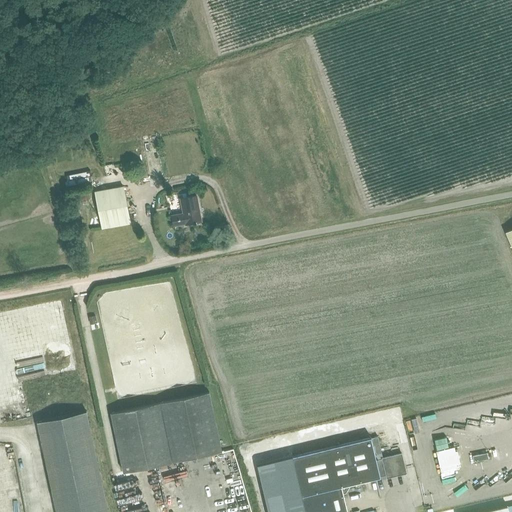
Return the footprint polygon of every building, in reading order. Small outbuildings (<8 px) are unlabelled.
[(71,174),(71,182),(77,182),(77,180),(89,180),(88,174),(71,174)] [(131,223),(129,213),(124,187),(96,192),(102,228),(131,223)] [(201,221),(200,211),(197,195),(181,198),(184,211),(172,213),(174,225),(186,223),(186,224),(201,221)] [(89,317),(90,324),(97,323),(95,315),(89,317)] [(124,471),(222,451),(209,391),(111,412),(124,471)] [(38,421),(40,432),(57,511),(108,511),(87,411),(38,421)] [(434,438),(436,448),(448,446),(446,436),(434,438)] [(371,437),(258,464),(269,511),(376,511),(371,490),(376,489),(373,479),(381,477),(371,437)] [(454,447),(436,451),(441,472),(459,468),(458,464),(460,463),(457,451),(455,451),(454,447)] [(406,471),(400,450),(380,455),(386,476),(406,471)] [(474,461),(488,459),(487,452),(473,455),(474,461)] [(426,508),(427,511),(449,511),(447,503),(426,508)]
